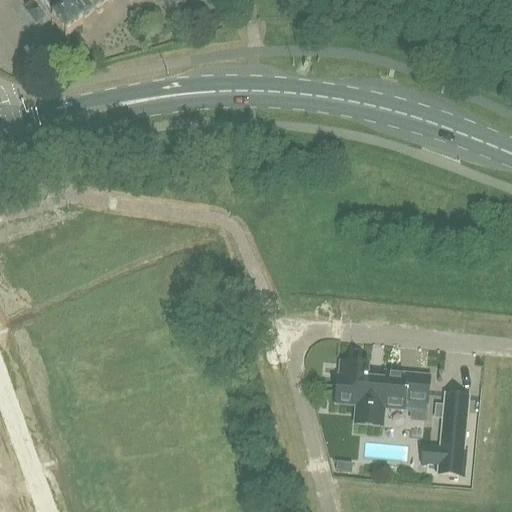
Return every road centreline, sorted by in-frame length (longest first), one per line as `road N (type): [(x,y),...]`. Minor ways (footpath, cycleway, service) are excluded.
road 1 (primary): [(511,154),(420,120),(270,94),(115,106),(0,137)]
road 2 (residential): [(334,511),(288,334),(511,353)]
